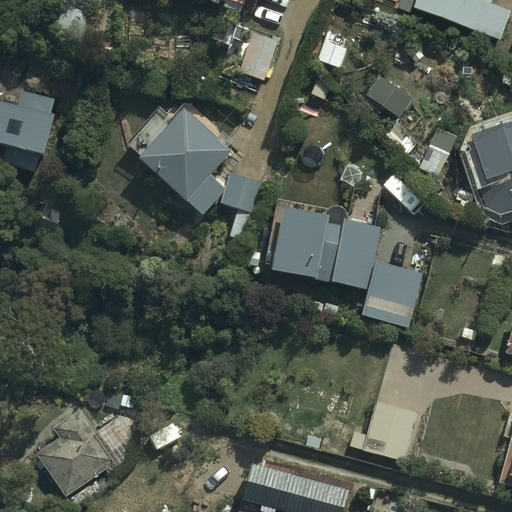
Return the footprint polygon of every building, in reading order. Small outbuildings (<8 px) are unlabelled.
[(207,0),(209,1),(207,6),(219,10),(221,5),(224,7),(225,6),(234,9),(237,0),(207,0)] [(412,0),(408,13),(492,43),(485,63),(504,70),(511,47),(511,31),(503,29),(507,18),(488,11),(492,0),(412,0)] [(90,18),(59,7),(52,26),(83,37),(90,18)] [(277,38),(253,30),(240,68),(264,76),(277,38)] [(346,37),(327,31),(317,59),(330,63),(327,71),(340,76),(346,61),(343,60),(347,49),(343,47),(346,37)] [(381,76),(365,62),(349,83),(364,96),(381,76)] [(412,102),(380,79),(365,99),(397,123),(412,102)] [(0,106),(0,167),(38,176),(43,156),(47,157),(58,116),(53,115),(55,107),(20,99),(17,111),(0,106)] [(126,148),(201,219),(225,194),(209,179),(231,156),(183,111),(171,124),(159,113),(126,148)] [(511,137),(474,151),(491,200),(504,195),(511,217),(511,216),(511,137)] [(234,177),(222,207),(249,218),(261,188),(234,177)] [(275,199),(256,270),(357,297),(350,321),(408,336),(423,278),(370,263),(379,233),(370,230),(375,210),(352,203),(347,219),(275,199)] [(416,417),(374,407),(366,438),(353,435),(349,450),(404,464),(416,417)] [(118,469),(82,416),(55,434),(63,445),(39,461),(68,503),(118,469)] [(511,495),(511,439),(499,492),(511,495)]
